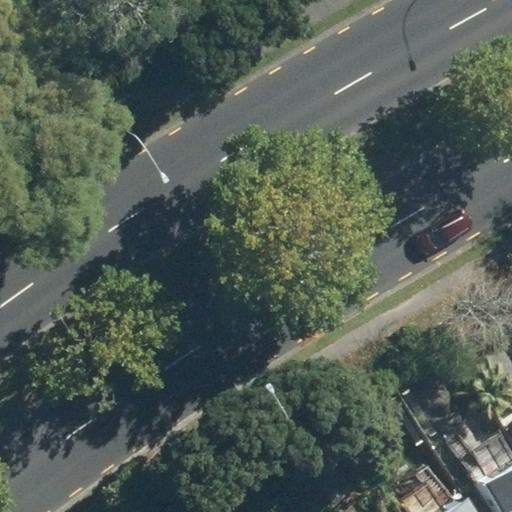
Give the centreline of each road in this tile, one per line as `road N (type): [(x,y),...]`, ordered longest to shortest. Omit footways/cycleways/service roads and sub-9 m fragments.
road 1 (primary): [(511,163),(225,331),(0,493)]
road 2 (primary): [(0,298),(125,210),(500,0)]
